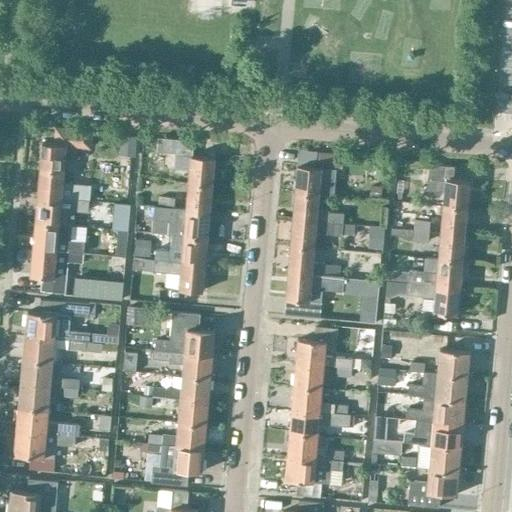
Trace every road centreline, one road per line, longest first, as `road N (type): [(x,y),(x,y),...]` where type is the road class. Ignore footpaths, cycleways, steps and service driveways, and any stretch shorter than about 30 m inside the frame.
road 1 (residential): [(238,511),(274,125)]
road 2 (residential): [(0,100),(274,125)]
road 3 (residential): [(274,125),(511,146)]
road 4 (residential): [(494,511),(511,313)]
